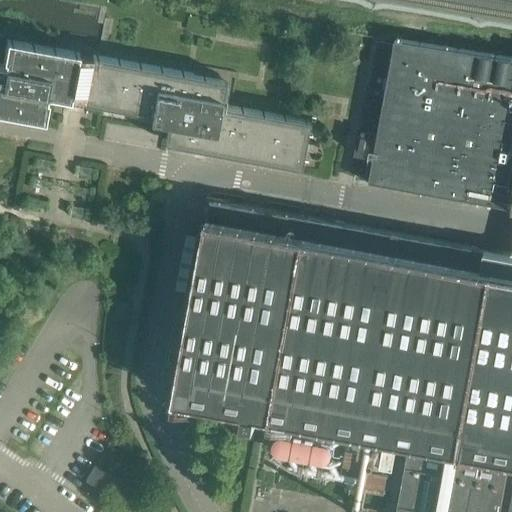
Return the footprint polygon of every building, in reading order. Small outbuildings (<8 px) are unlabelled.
[(65,96),(84,99),(92,56),(78,54),(79,52),(51,47),(7,39),(3,59),(5,59),(4,64),(0,63),(0,111),(44,120),(48,100),(46,99),(47,93),(65,96)] [(511,57),(396,39),(393,55),(376,52),(372,76),(373,74),(389,77),(379,133),(362,130),(359,146),(357,145),(355,153),(360,154),(356,177),(371,180),(510,206),(510,205),(511,205),(511,57)] [(106,57),(92,54),(92,56),(84,99),(84,101),(155,114),(171,117),(167,139),(207,146),(206,150),(300,167),(304,147),(307,147),(307,148),(307,149),(307,151),(308,153),(310,154),(311,155),(313,156),(315,156),(316,155),(318,154),(319,154),(320,152),(321,150),(321,149),(321,147),(320,145),(319,144),(317,142),(316,142),(305,140),(309,120),(222,104),(223,99),(224,100),(228,79),(106,57)] [(511,468),(510,469),(507,468),(508,463),(412,445),(398,511),(511,511),(511,253),(310,216),(211,198),(175,397),(245,410),(243,422),(257,424),(259,413),(415,441),(449,448),(511,458),(511,468)] [(380,467),(393,470),(398,443),(385,441),(380,467)] [(343,466),(355,468),(357,452),(346,450),(343,466)] [(86,479),(106,492),(115,478),(94,465),(86,479)] [(362,490),(384,494),(388,474),(366,470),(362,490)]
